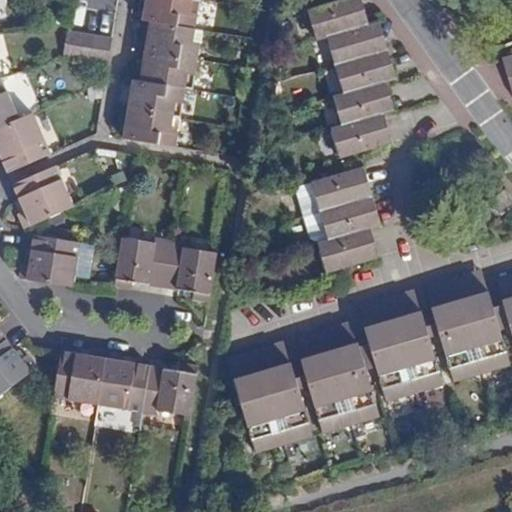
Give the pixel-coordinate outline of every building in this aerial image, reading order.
[(199,0),(146,0),(143,20),(143,21),(151,22),(196,29),(199,14),(197,13),(199,0)] [(344,0),(309,11),(317,40),(317,41),(328,38),(370,25),(369,24),(368,18),(358,13),(354,0),(344,0)] [(362,0),(354,0),(358,13),(368,18),(365,8),(362,0)] [(377,39),(387,43),(383,32),(380,21),(373,22),(377,39)] [(202,30),(196,29),(151,22),(146,52),(198,60),(201,44),(200,44),(202,30)] [(336,64),(336,65),(388,50),(387,43),(377,39),(373,22),(369,24),(370,25),(328,38),(336,64)] [(83,33),(68,31),(64,57),(79,60),(83,33)] [(98,36),(83,33),(79,60),(93,62),(98,36)] [(111,38),(98,36),(93,62),(108,64),(113,38),(111,38)] [(388,50),(336,65),(344,93),(345,93),(387,82),(390,81),(385,65),(391,56),(388,50)] [(196,76),(198,60),(146,52),(141,81),(186,88),(193,89),(196,76)] [(511,77),(511,55),(503,58),(509,79),(511,77)] [(394,67),(391,56),(385,65),(390,81),(397,79),(394,67)] [(0,127),(20,119),(2,78),(0,78),(0,127)] [(186,88),(141,81),(134,80),(134,81),(129,109),(181,118),(183,104),(186,88)] [(334,97),(342,124),(343,125),(385,114),(388,113),(383,97),(388,88),(387,82),(345,93),(334,97)] [(392,100),(388,88),(383,97),(388,113),(395,111),(392,100)] [(129,109),(124,139),(176,147),(179,131),(181,118),(129,109)] [(33,113),(20,119),(0,127),(0,152),(4,163),(9,173),(51,154),(33,113)] [(332,128),(332,129),(341,158),(360,152),(386,145),(381,129),(386,120),(385,114),(343,125),(332,128)] [(381,129),(386,145),(393,143),(390,133),(386,120),(381,129)] [(75,207),(56,166),(14,185),(20,198),(26,211),(19,214),(26,229),(75,207)] [(368,178),(365,167),(357,169),(362,185),(371,190),(368,178)] [(312,182),(321,212),(373,196),(371,190),(362,185),(357,169),(312,182)] [(297,191),(304,216),(321,212),(312,182),(301,186),(297,191)] [(502,215),(511,208),(511,196),(507,189),(490,200),(502,215)] [(329,239),(329,240),(364,231),(371,229),(375,228),(370,212),(375,203),(373,196),(321,212),(329,239)] [(370,212),(375,228),(382,226),(378,214),(375,203),(370,212)] [(316,244),(319,243),(329,240),(329,239),(321,212),(304,216),(311,240),(316,244)] [(171,241),(178,242),(181,226),(174,225),(171,241)] [(369,247),(378,252),(375,242),(371,229),(364,231),(369,247)] [(344,268),(380,257),(378,252),(369,247),(364,231),(329,240),(319,243),(327,273),(344,268)] [(20,278),(74,287),(74,286),(81,243),(35,236),(33,250),(31,264),(23,262),(20,278)] [(160,287),(164,287),(171,241),(156,238),(155,243),(123,238),(115,287),(131,289),(132,282),(150,285),(160,287)] [(194,299),(209,302),(217,253),(186,248),(186,243),(178,242),(171,241),(164,287),(178,290),(195,292),(194,299)] [(485,281),(482,269),(454,277),(461,300),(489,292),(485,281)] [(511,297),(511,272),(497,277),(504,300),(511,297)] [(461,300),(454,277),(427,285),(434,308),(461,300)] [(415,289),(388,297),(395,320),(421,312),(415,289)] [(490,292),(489,292),(461,300),(483,373),(511,365),(490,292)] [(360,305),(363,317),(366,328),(395,320),(388,297),(360,305)] [(511,297),(504,300),(503,301),(511,330),(511,297)] [(483,373),(461,300),(434,308),(433,309),(454,382),(483,373)] [(395,320),(416,393),(444,385),(422,312),(421,312),(395,320)] [(395,320),(366,328),(365,328),(387,401),(416,393),(395,320)] [(351,321),(323,329),(330,352),(358,344),(351,321)] [(323,329),(296,337),(303,360),(330,352),(323,329)] [(4,337),(0,339),(0,396),(37,368),(28,355),(22,360),(13,348),(4,337)] [(284,340),(256,348),(263,372),(291,363),(284,340)] [(330,352),(352,425),(380,416),(377,405),(359,343),(358,344),(330,352)] [(256,348),(229,357),(236,380),(263,372),(256,348)] [(55,397),(99,404),(108,351),(92,349),(91,356),(80,354),(62,351),(62,352),(55,397)] [(108,351),(99,404),(137,411),(143,412),(151,366),(143,365),(123,361),(122,361),(123,354),(108,351)] [(330,352),(303,360),(302,360),(323,433),(352,425),(330,352)] [(159,410),(191,416),(199,366),(183,363),(182,371),(167,369),(151,366),(143,412),(149,413),(158,415),(159,410)] [(263,372),(285,444),(313,436),(292,363),(291,363),(263,372)] [(263,372),(236,380),(235,380),(256,453),(285,444),(263,372)] [(135,426),(141,427),(143,412),(137,411),(135,426)] [(143,412),(141,427),(147,428),(149,413),(143,412)]
